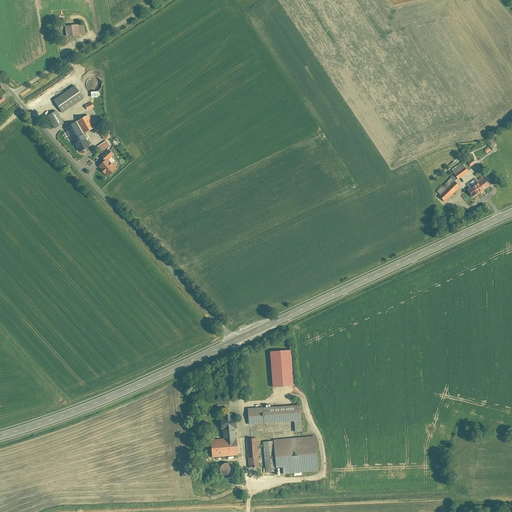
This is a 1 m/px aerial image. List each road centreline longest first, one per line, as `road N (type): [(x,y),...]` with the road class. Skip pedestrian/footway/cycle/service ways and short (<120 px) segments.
road 1 (residential): [(12,94),(233,341)]
road 2 (primary): [(233,341),(511,212)]
road 3 (primary): [(0,435),(108,398),(233,341)]
road 4 (residential): [(157,0),(12,94)]
